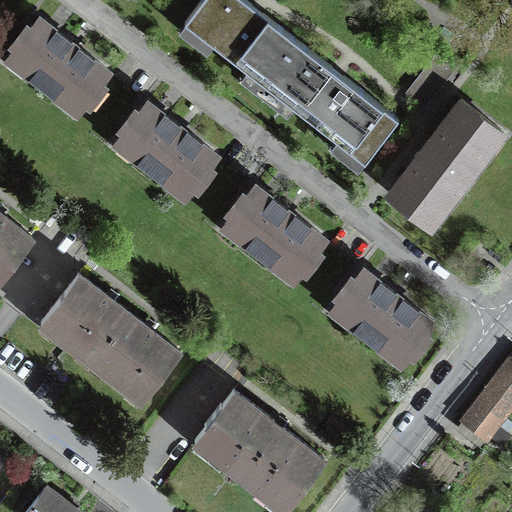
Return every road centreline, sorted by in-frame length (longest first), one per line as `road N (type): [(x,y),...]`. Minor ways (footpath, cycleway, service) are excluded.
road 1 (residential): [(77,0),(493,322)]
road 2 (residential): [(493,322),(345,511)]
road 3 (residential): [(0,390),(160,511)]
